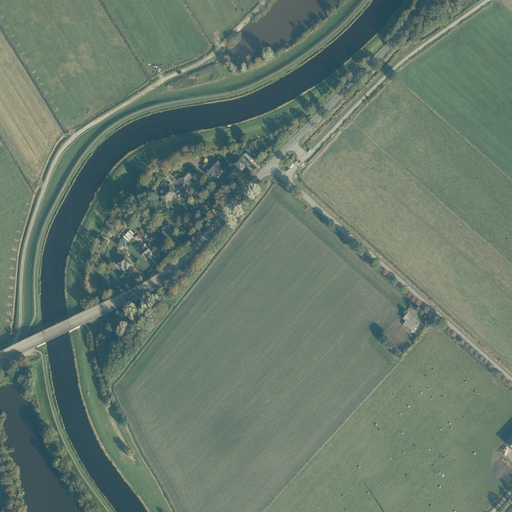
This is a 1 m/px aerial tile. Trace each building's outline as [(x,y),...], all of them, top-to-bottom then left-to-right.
[(254,159),(247,152),(244,155),(251,162),(254,159)] [(240,158),(232,166),(241,174),(248,166),(240,158)] [(215,159),(203,172),(210,178),(215,173),(219,177),(226,169),(215,159)] [(178,179),(184,186),(196,176),(190,169),(178,179)] [(169,188),(160,198),(166,204),(176,194),(169,188)] [(159,241),(162,245),(169,239),(167,237),(169,235),(162,229),(156,235),(157,236),(157,237),(160,240),(159,241)] [(132,231),(122,241),(125,244),(135,235),(132,231)] [(140,254),(146,260),(152,254),(147,248),(140,254)] [(121,261),(117,265),(122,271),(125,269),(127,272),(134,266),(125,257),(125,258),(119,251),(117,257),(121,261)] [(421,325),(409,314),(404,320),(407,323),(405,325),(414,332),(421,325)]
